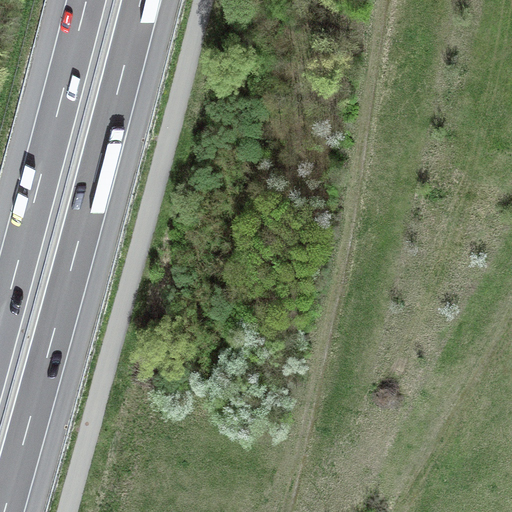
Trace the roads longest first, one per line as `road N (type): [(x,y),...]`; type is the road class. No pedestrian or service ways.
road 1 (motorway): [(4,511),(140,0)]
road 2 (track): [(386,0),(349,225),(286,511)]
road 3 (motorway): [(86,0),(0,328)]
road 4 (track): [(511,315),(396,511)]
